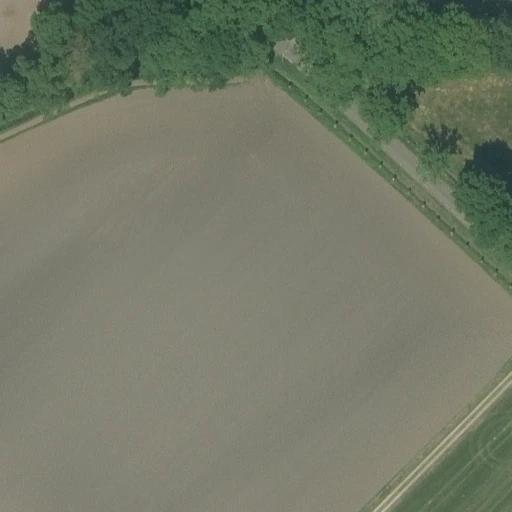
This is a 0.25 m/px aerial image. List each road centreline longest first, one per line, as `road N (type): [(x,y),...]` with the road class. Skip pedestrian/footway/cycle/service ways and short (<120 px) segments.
road 1 (unclassified): [(511,261),(292,57)]
road 2 (unclassified): [(292,57),(322,43),(511,43)]
road 3 (unclassified): [(0,92),(103,44),(168,0)]
road 4 (unknown): [(383,511),(511,387)]
